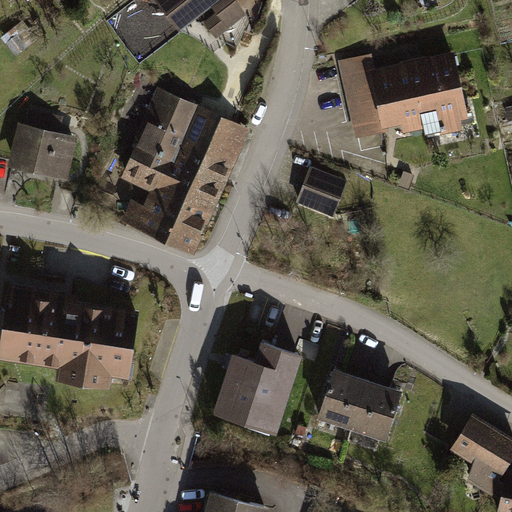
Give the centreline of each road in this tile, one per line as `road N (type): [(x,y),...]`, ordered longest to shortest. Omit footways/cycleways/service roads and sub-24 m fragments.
road 1 (residential): [(196,287),(257,279),(323,301),(511,407)]
road 2 (residential): [(196,287),(224,253),(255,184),(282,98),(296,0)]
road 3 (residential): [(0,224),(171,265),(196,287)]
road 4 (residential): [(164,440),(90,434),(0,476)]
road 5 (residential): [(164,440),(198,314),(196,287)]
